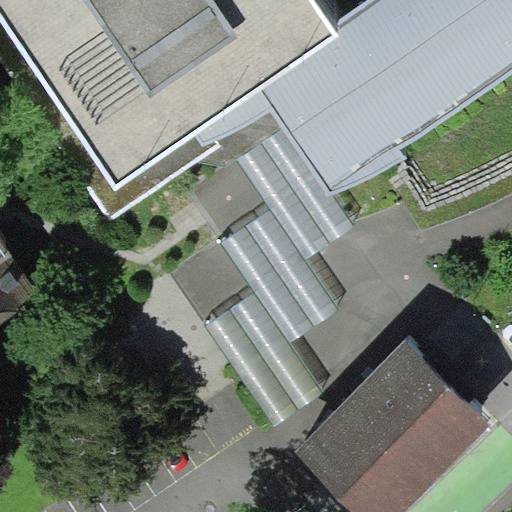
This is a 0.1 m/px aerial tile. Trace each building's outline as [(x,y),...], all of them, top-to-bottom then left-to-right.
[(511,0),(0,0),(0,57),(113,221),(196,161),(221,164),(237,156),(285,124),(331,193),(347,187),(376,174),(407,158),(402,148),(511,72),(511,0)] [(331,193),(285,124),(237,156),(273,209),(306,259),(353,227),(331,193)] [(221,164),(193,186),(222,232),(231,225),(236,233),(273,209),(237,156),(221,164)] [(336,308),(306,259),(273,209),(236,233),(222,240),(257,292),(291,340),(336,308)] [(257,292),(222,240),(174,272),(204,317),(209,314),(214,321),(257,292)] [(0,323),(39,297),(0,241),(0,323)] [(291,340),(257,292),(214,321),(208,325),(276,424),(325,391),(291,340)] [(405,511),(492,424),(405,340),(295,452),(355,511),(405,511)]
